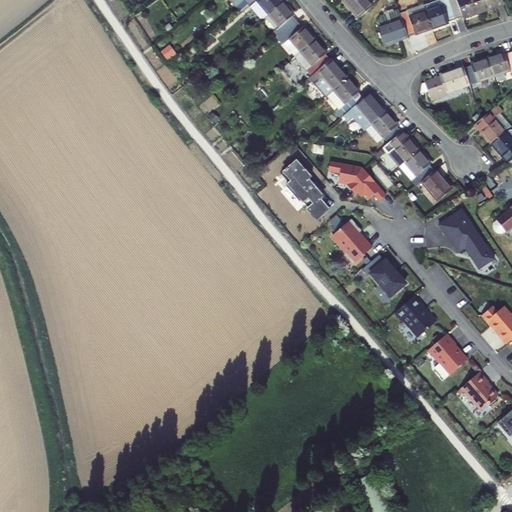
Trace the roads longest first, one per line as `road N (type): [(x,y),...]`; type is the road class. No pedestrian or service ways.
road 1 (residential): [(371,214),(511,378)]
road 2 (residential): [(382,81),(511,30)]
